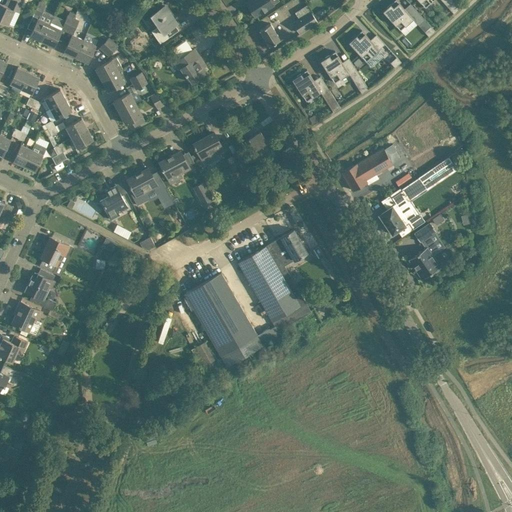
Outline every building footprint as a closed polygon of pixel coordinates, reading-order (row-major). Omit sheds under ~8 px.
[(271,0),(250,0),(246,3),(255,16),(274,4),(271,0)] [(400,29),(412,18),(419,25),(425,20),(410,3),(405,8),(397,0),(393,0),(383,10),(400,29)] [(19,11),(21,6),(10,1),(7,6),(0,2),(0,19),(8,23),(14,9),(19,11)] [(454,13),(460,7),(455,2),(449,8),(454,13)] [(152,3),(146,7),(149,13),(155,8),(152,3)] [(299,19),(293,22),(289,24),(291,28),(295,25),(300,33),(318,22),(307,4),(295,12),(299,19)] [(151,30),(154,33),(160,42),(170,35),(179,30),(175,25),(177,23),(165,5),(151,15),(158,25),(151,30)] [(42,40),(54,15),(37,7),(27,27),(32,30),(30,34),(42,40)] [(22,14),(25,20),(32,17),(29,11),(22,14)] [(63,26),(68,29),(73,17),(68,15),(68,14),(65,20),(54,15),(42,40),(54,45),(63,26)] [(73,17),(68,29),(74,32),(79,20),(73,17)] [(260,29),(269,45),(280,39),(271,22),(260,29)] [(429,36),(435,30),(430,25),(424,31),(429,36)] [(385,44),(376,34),(370,39),(362,29),(349,41),(366,61),(385,44)] [(84,39),(72,34),(64,50),(76,56),(84,39)] [(104,52),(113,41),(109,37),(98,47),(104,52)] [(84,39),(76,56),(88,61),(95,45),(84,39)] [(113,41),(104,52),(107,56),(117,45),(113,41)] [(192,82),(207,72),(200,62),(203,60),(194,48),(177,60),(182,66),(181,67),(186,75),(187,74),(192,82)] [(360,75),(349,57),(342,61),(335,50),(329,54),(320,60),(334,82),(349,73),(353,79),(360,75)] [(96,67),(102,79),(122,67),(116,56),(105,62),(96,67)] [(390,62),(395,67),(401,61),(396,56),(390,62)] [(358,57),(353,62),(357,66),(362,61),(358,57)] [(21,88),(29,71),(17,66),(10,82),(21,88)] [(124,82),(118,70),(122,68),(122,67),(102,79),(108,90),(124,82)] [(332,94),(320,76),(314,80),(307,69),(292,78),(306,100),(320,91),(325,98),(332,94)] [(40,76),(29,71),(21,88),(32,93),(40,76)] [(129,78),(132,83),(145,76),(142,71),(129,78)] [(132,83),(135,89),(148,83),(145,76),(132,83)] [(369,88),(365,83),(358,87),(362,93),(369,88)] [(9,87),(3,84),(0,90),(4,93),(5,94),(9,87)] [(49,108),(66,99),(60,88),(44,97),(49,108)] [(114,100),(120,112),(136,103),(130,92),(114,100)] [(156,93),(151,96),(157,107),(162,104),(156,93)] [(26,103),(27,104),(25,108),(30,110),(32,106),(35,99),(29,96),(26,103)] [(35,99),(32,106),(38,109),(41,102),(35,99)] [(72,110),(66,99),(49,108),(55,119),(72,110)] [(330,105),(333,111),(340,107),(337,101),(330,105)] [(134,126),(145,120),(136,103),(120,112),(126,123),(131,120),(134,126)] [(71,136),(87,128),(81,117),(66,126),(71,136)] [(27,119),(24,125),(30,127),(32,122),(27,119)] [(45,131),(55,125),(52,120),(42,125),(45,131)] [(58,131),(55,125),(45,131),(48,137),(52,134),(58,131)] [(17,138),(21,130),(15,127),(11,135),(17,138)] [(87,128),(71,136),(77,147),(93,139),(87,128)] [(27,133),(21,130),(17,138),(23,140),(27,133)] [(256,151),(268,142),(260,131),(248,139),(256,151)] [(223,148),(219,141),(215,132),(193,143),(195,145),(194,146),(195,148),(196,148),(201,158),(215,150),(216,152),(223,148)] [(11,139),(0,133),(0,153),(3,155),(11,139)] [(49,139),(54,146),(57,144),(52,134),(48,137),(49,139)] [(455,148),(462,144),(456,134),(449,138),(455,148)] [(32,148),(24,165),(36,170),(46,147),(35,142),(32,148)] [(69,156),(61,142),(57,144),(54,146),(57,154),(61,161),(69,156)] [(392,142),(351,166),(342,171),(353,189),(367,181),(366,179),(387,167),(389,171),(394,167),(392,164),(401,159),(392,142)] [(24,165),(32,148),(21,143),(13,160),(24,165)] [(190,167),(185,159),(180,150),(159,161),(162,167),(161,168),(162,170),(163,169),(168,177),(178,171),(179,173),(190,167)] [(448,156),(454,163),(460,159),(455,151),(448,156)] [(61,161),(57,154),(52,157),(56,164),(61,161)] [(140,202),(158,192),(160,195),(167,191),(161,180),(156,182),(148,167),(127,179),(130,184),(129,185),(130,187),(131,186),(136,195),(140,202)] [(240,168),(230,173),(235,181),(244,176),(240,168)] [(395,182),(399,187),(403,185),(413,178),(409,172),(395,182)] [(100,199),(107,211),(111,219),(119,214),(118,211),(128,206),(115,182),(114,182),(115,185),(106,190),(108,195),(100,199)] [(203,182),(193,187),(202,206),(213,200),(203,182)] [(0,220),(4,222),(4,223),(5,223),(13,205),(12,205),(5,202),(5,201),(4,202),(0,199),(0,220)] [(18,209),(23,207),(24,207),(21,199),(15,201),(18,209)] [(392,204),(386,208),(378,214),(392,234),(406,225),(401,218),(404,215),(400,209),(397,211),(392,204)] [(436,224),(444,219),(440,213),(432,218),(436,224)] [(421,214),(409,222),(413,228),(425,220),(421,214)] [(436,230),(430,222),(414,232),(424,248),(409,258),(422,278),(440,266),(432,254),(439,250),(429,235),(436,230)] [(115,230),(128,236),(131,230),(118,223),(115,230)] [(271,242),(277,253),(284,265),(294,259),(307,252),(293,228),(281,236),(271,242)] [(53,271),(56,264),(61,253),(65,255),(66,254),(67,255),(72,246),(51,236),(41,257),(43,258),(40,265),(53,271)] [(116,241),(106,236),(104,240),(102,245),(112,250),(115,245),(117,242),(116,241)] [(139,242),(142,246),(148,249),(155,245),(150,236),(139,242)] [(243,270),(272,321),(275,325),(270,328),(269,327),(257,334),(226,280),(221,271),(185,292),(190,301),(221,355),(222,355),(227,364),(268,341),(280,334),(278,330),(302,316),(311,311),(284,265),(277,253),(271,242),(238,261),(243,270)] [(309,251),(314,259),(324,253),(320,245),(309,251)] [(104,269),(105,260),(97,258),(96,268),(104,269)] [(33,274),(30,280),(27,285),(25,290),(32,293),(30,299),(31,299),(53,309),(56,301),(49,298),(46,299),(45,298),(42,297),(47,286),(50,287),(51,287),(54,280),(53,280),(38,273),(37,276),(33,274)] [(327,292),(332,297),(336,293),(330,288),(327,292)] [(12,322),(21,326),(29,330),(33,320),(37,321),(42,311),(29,305),(20,301),(16,308),(18,309),(12,322)] [(3,337),(0,343),(0,355),(12,361),(17,351),(22,353),(28,341),(17,336),(13,342),(3,337)] [(63,339),(58,350),(64,353),(69,342),(63,339)] [(206,343),(192,351),(200,366),(206,363),(209,370),(214,368),(210,361),(214,359),(206,343)] [(61,354),(57,365),(59,366),(65,353),(56,350),(55,352),(61,354)] [(0,390),(3,384),(5,385),(7,381),(13,384),(19,371),(4,364),(0,371),(0,390)] [(42,382),(38,391),(45,394),(49,386),(42,382)] [(24,415),(23,423),(24,423),(28,424),(30,424),(32,417),(24,415)] [(10,444),(7,451),(15,455),(18,448),(10,444)]
